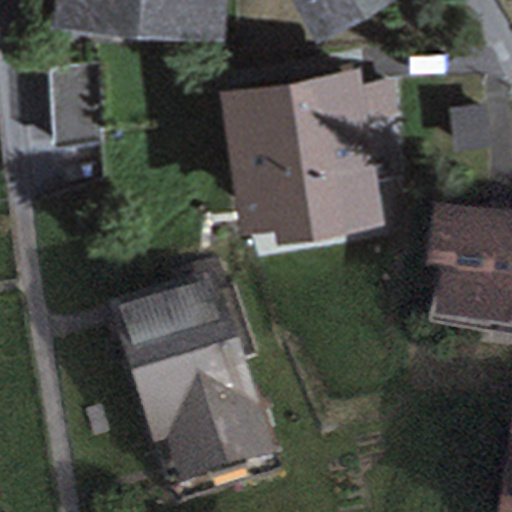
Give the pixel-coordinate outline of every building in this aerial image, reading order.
[(160,29),(205,33),(207,0),(76,0),(75,21),(125,26),(127,1),(162,4),(160,29)] [(317,0),(325,14),(350,0),(317,0)] [(54,66),(59,140),(103,137),(99,63),(54,66)] [(363,170),(350,82),(239,99),(253,187),(363,170)] [(511,317),(511,229),(445,221),(439,265),(454,267),(449,310),(511,317)] [(190,299),(125,321),(178,483),(225,466),(231,486),(282,469),(256,390),(247,394),(236,362),(259,354),(237,286),(228,289),(218,259),(181,271),(190,299)]
